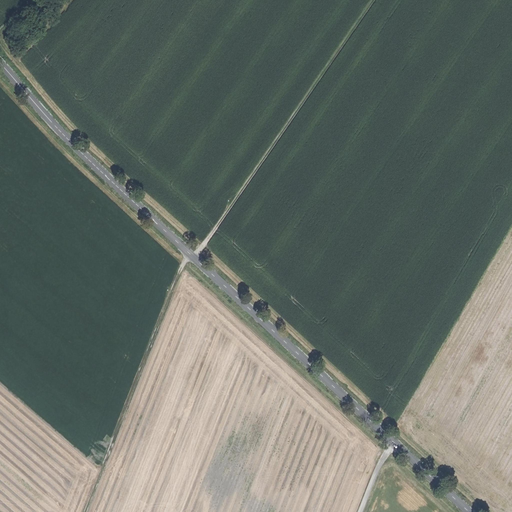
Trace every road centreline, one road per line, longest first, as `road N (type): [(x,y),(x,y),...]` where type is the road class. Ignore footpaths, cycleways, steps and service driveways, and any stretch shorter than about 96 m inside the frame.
road 1 (tertiary): [(470,511),(103,172),(0,61)]
road 2 (track): [(86,511),(187,251)]
